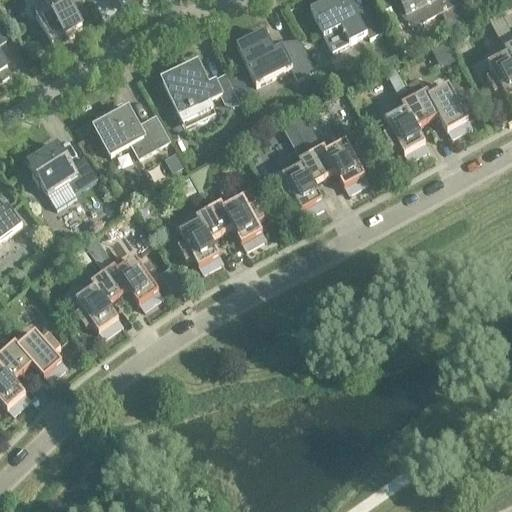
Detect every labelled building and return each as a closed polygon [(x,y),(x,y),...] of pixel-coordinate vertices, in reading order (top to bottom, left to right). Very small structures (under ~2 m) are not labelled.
[(49,0),(43,3),(49,13),(35,21),(43,35),(40,36),(49,52),(52,51),(54,55),(68,47),(66,43),(82,34),(70,13),(84,5),(81,0),(49,0)] [(116,0),(123,12),(144,0),(116,0)] [(342,11),(337,0),(310,14),(331,57),(367,39),(369,44),(382,37),(369,11),(356,18),(350,6),(349,6),(349,7),(342,11)] [(396,0),(400,7),(400,6),(400,10),(400,14),(402,17),(404,20),(407,23),(411,25),(414,26),(419,25),(423,24),(426,22),(426,23),(458,7),(454,0),(396,0)] [(0,84),(9,79),(5,73),(7,72),(0,61),(0,47),(6,44),(0,35),(0,84)] [(273,54),(265,36),(236,50),(256,90),(291,73),(297,85),(315,75),(300,45),(283,53),(281,50),(273,54)] [(511,49),(504,54),(506,58),(487,69),(493,79),(486,83),(494,98),(501,94),(507,105),(508,104),(511,110),(511,49)] [(394,59),(382,64),(386,72),(397,66),(394,59)] [(198,68),(175,79),(172,78),(169,79),(167,81),(166,84),(162,86),(185,134),(215,119),(209,106),(221,100),(224,108),(233,111),(239,108),(226,81),(208,90),(198,68)] [(402,85),(395,73),(387,77),(394,90),(402,85)] [(427,96),(414,103),(427,128),(438,122),(447,137),(448,137),(451,143),(471,132),(462,116),(469,112),(461,96),(454,100),(448,90),(429,101),(427,96)] [(427,128),(414,103),(401,110),(403,115),(384,125),(390,135),(383,139),(391,155),(398,151),(404,161),(405,160),(408,167),(428,156),(416,134),(427,128)] [(94,132),(110,161),(131,150),(139,163),(168,147),(155,123),(137,132),(127,114),(124,116),(120,110),(97,123),(101,129),(94,132)] [(291,124),(281,130),(287,140),(297,135),(291,124)] [(324,152),(311,159),(324,184),(335,178),(344,194),(345,193),(349,199),(368,189),(359,172),(366,168),(358,153),(351,156),(345,146),(326,157),(324,152)] [(27,168),(34,180),(31,181),(37,190),(40,188),(47,200),(68,187),(75,198),(97,183),(83,161),(70,170),(64,161),(63,162),(59,156),(60,155),(57,149),(42,159),(40,156),(29,163),(31,166),(27,168)] [(175,156),(165,163),(173,176),(183,169),(175,156)] [(324,184),(311,159),(298,166),(301,171),(281,181),(287,191),(280,195),(288,211),(295,207),(301,217),(302,216),(306,223),(326,212),(313,190),(324,184)] [(195,195),(188,182),(180,187),(186,199),(195,195)] [(221,208),(208,215),(222,240),(232,234),(241,250),(242,249),(246,256),(266,245),(257,228),(264,224),(255,209),(248,213),(242,202),(223,213),(221,208)] [(0,217),(0,247),(23,230),(8,211),(0,217)] [(222,240),(208,215),(195,222),(198,227),(179,237),(184,248),(177,251),(186,267),(193,263),(198,273),(199,273),(203,279),(223,268),(211,246),(222,240)] [(84,252),(92,263),(100,258),(92,246),(84,252)] [(74,259),(82,271),(90,265),(82,253),(74,259)] [(114,272),(102,280),(118,303),(128,296),(139,311),(140,310),(144,316),(163,303),(152,288),(158,283),(148,269),(142,273),(135,264),(117,276),(114,272)] [(118,303),(102,280),(90,288),(93,293),(75,305),(82,315),(75,319),(85,334),(92,329),(98,339),(99,338),(104,344),(122,331),(108,310),(118,303)] [(15,348),(4,357),(23,378),(32,370),(44,383),(45,383),(50,388),(67,373),(54,359),(60,354),(48,340),(42,346),(35,337),(18,351),(15,348)] [(23,378),(4,357),(0,360),(0,407),(7,416),(8,415),(13,421),(30,406),(13,387),(23,378)]
